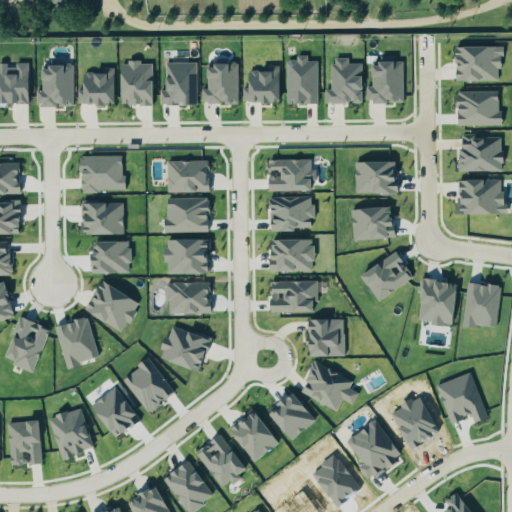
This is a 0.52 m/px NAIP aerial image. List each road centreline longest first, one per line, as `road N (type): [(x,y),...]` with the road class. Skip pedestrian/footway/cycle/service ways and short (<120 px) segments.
road 1 (residential): [(0,136),(427,132)]
road 2 (residential): [(237,377),(269,376),(283,366),(273,342),(240,343),(237,377),(225,393),(116,475),(78,488),(0,496)]
road 3 (residential): [(426,35),(429,245)]
road 4 (residential): [(237,134),(240,343)]
road 5 (residential): [(51,286),(50,136)]
road 6 (residential): [(380,511),(444,466),(511,448)]
